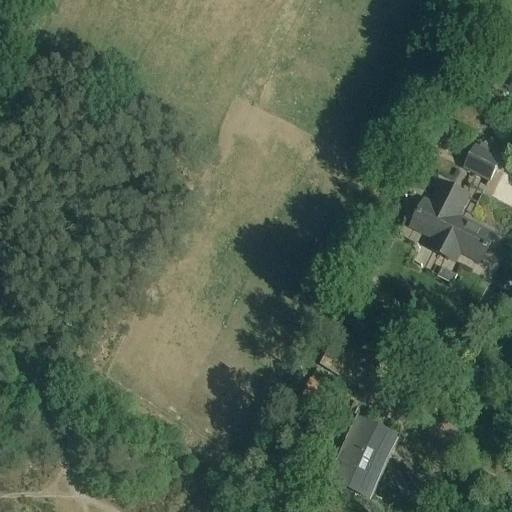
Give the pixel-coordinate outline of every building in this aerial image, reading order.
[(463,171),(490,185),(501,162),(475,148),(463,171)] [(455,267),(458,261),(460,257),(481,267),(496,237),(460,218),(462,213),(470,197),(441,183),(431,204),(423,200),(408,231),(430,241),(425,252),(455,267)] [(396,362),(344,329),(319,367),(372,401),(396,362)] [(323,405),(330,389),(312,381),(305,397),(323,405)] [(357,420),(339,461),(327,486),(368,505),(380,479),(398,439),(357,420)]
